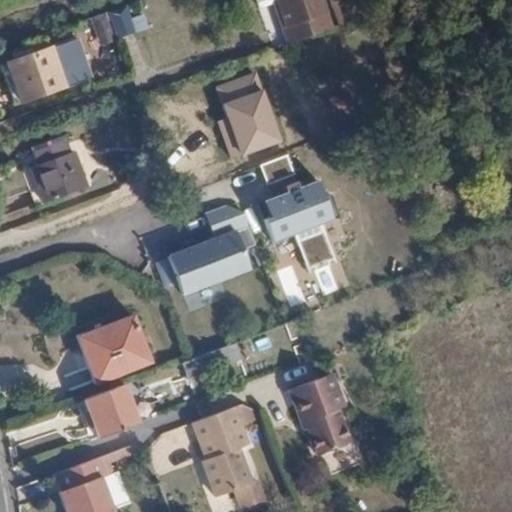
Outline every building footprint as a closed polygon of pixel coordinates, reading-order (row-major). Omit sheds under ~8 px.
[(281,0),(288,18),(277,22),(285,45),(338,26),(328,0),(281,0)] [(124,7),(108,13),(117,37),(132,32),(124,7)] [(114,37),(106,13),(90,18),(98,43),(114,37)] [(77,39),(8,63),(19,99),(88,74),(77,39)] [(213,140),(241,130),(236,117),(208,127),(213,140)] [(178,138),(182,152),(210,141),(206,128),(178,138)] [(247,146),(241,130),(213,140),(219,156),(247,146)] [(35,152),(65,141),(63,135),(32,145),(35,152)] [(41,203),(83,188),(71,151),(68,152),(65,141),(35,152),(39,163),(29,167),(41,203)] [(271,244),(337,219),(328,196),(322,198),(316,182),(298,189),(296,183),(283,188),(285,194),(262,203),(271,226),(265,229),(271,244)] [(235,233),(167,259),(181,295),(249,269),(235,233)] [(314,269),(324,295),(338,290),(329,264),(314,269)] [(281,274),(288,309),(301,306),(294,271),(281,274)] [(131,316),(75,337),(93,384),(148,364),(131,316)] [(241,358),(235,342),(195,357),(200,373),(241,358)] [(345,407),(333,374),(289,390),(300,423),(305,422),(317,455),(350,443),(338,410),(345,407)] [(137,424),(123,384),(81,400),(95,440),(137,424)] [(240,403),(233,406),(241,427),(258,420),(256,413),(240,403)] [(233,406),(190,422),(205,461),(200,462),(219,511),(229,511),(263,500),(257,481),(251,483),(238,449),(249,444),(241,427),(233,406)] [(101,455),(54,473),(60,490),(57,490),(62,504),(105,488),(101,477),(107,473),(101,455)] [(112,511),(113,511),(105,488),(62,504),(65,511),(112,511)]
